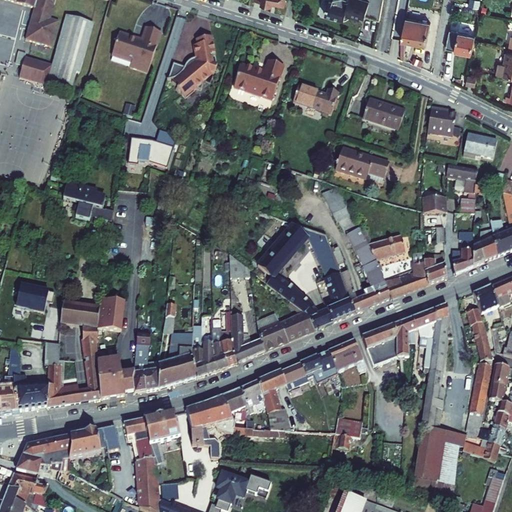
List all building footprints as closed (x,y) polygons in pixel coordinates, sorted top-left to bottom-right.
[(0,0),(34,9),(26,42),(51,48),(58,22),(51,20),(55,0),(0,0)] [(333,0),(333,1),(329,0),(325,15),(344,20),(348,18),(350,15),(365,19),(366,16),(380,20),(383,0),(333,0)] [(93,24),(67,17),(53,67),(26,59),(20,80),(47,87),(49,81),(52,82),(51,84),(69,89),(70,87),(73,88),(77,73),(80,73),(93,24)] [(434,29),(403,23),(399,43),(429,49),(434,29)] [(148,74),(161,33),(146,28),(142,43),(131,39),(131,38),(119,34),(112,57),(132,63),(130,68),(148,74)] [(478,40),(449,31),(444,54),(472,60),(478,40)] [(185,99),(214,74),(217,66),(213,64),(211,55),(215,54),(212,37),(196,40),(197,46),(193,47),(195,59),(189,62),(184,68),(174,64),(168,80),(171,80),(173,82),(172,83),(185,99)] [(497,75),(511,77),(511,53),(506,53),(504,65),(499,64),(497,75)] [(25,61),(18,59),(15,71),(21,73),(25,61)] [(272,102),(284,67),(269,62),(265,75),(257,72),(258,71),(242,66),(234,89),(272,102)] [(468,76),(466,85),(475,87),(477,78),(468,76)] [(327,96),(300,88),(295,104),(331,116),(338,94),(328,91),(327,96)] [(404,113),(369,102),(363,120),(399,132),(404,113)] [(123,115),(133,118),(136,108),(126,105),(123,115)] [(443,111),(431,109),(427,135),(452,139),(456,115),(443,113),(443,111)] [(481,138),(468,135),(464,154),(476,157),(493,160),(497,142),(485,139),(484,142),(480,141),(481,138)] [(143,144),(130,139),(128,165),(139,166),(139,162),(149,164),(168,170),(174,149),(146,141),(143,144)] [(405,146),(399,151),(404,157),(410,152),(405,146)] [(387,165),(341,151),(335,172),(366,181),(368,174),(383,179),(387,165)] [(445,174),(447,167),(439,165),(438,172),(445,174)] [(461,200),(460,215),(474,216),(476,196),(474,196),(475,187),(478,171),(449,166),(446,178),(456,179),(454,190),(456,192),(464,193),(464,194),(468,195),(471,195),(471,201),(468,201),(461,200)] [(381,186),(383,179),(368,174),(366,181),(381,186)] [(501,188),(504,176),(497,174),(494,187),(501,188)] [(503,195),(510,196),(511,185),(511,182),(505,181),(503,195)] [(237,193),(234,186),(225,190),(228,197),(237,193)] [(484,195),(485,188),(475,187),(474,196),(476,196),(484,195)] [(87,192),(67,188),(64,202),(80,206),(77,219),(91,222),(92,216),(97,217),(96,219),(108,222),(111,212),(105,210),(105,211),(102,210),(104,200),(95,198),(96,194),(92,193),(92,190),(88,189),(87,192)] [(322,195),(329,208),(344,202),(344,201),(338,188),(322,195)] [(349,199),(346,192),(338,188),(344,201),(349,199)] [(501,221),(490,224),(492,232),(494,239),(498,258),(511,252),(511,197),(510,197),(504,197),(510,228),(511,227),(511,231),(511,232),(504,235),(501,221)] [(160,198),(156,220),(162,221),(164,221),(168,199),(160,198)] [(344,202),(347,208),(352,206),(349,199),(344,201),(344,202)] [(424,215),(446,215),(446,199),(424,199),(424,215)] [(359,232),(347,208),(344,202),(329,208),(337,224),(339,223),(363,269),(372,290),(364,293),(370,309),(391,300),(385,285),(376,263),(368,247),(359,232)] [(161,229),(162,221),(156,220),(146,218),(145,225),(155,227),(155,229),(161,229)] [(276,277),(309,239),(311,240),(322,244),(324,242),(326,237),(302,229),(299,231),(293,226),(257,267),(273,280),(276,277)] [(359,232),(368,247),(370,242),(364,229),(359,232)] [(437,244),(444,243),(444,229),(436,229),(437,244)] [(494,239),(492,232),(480,234),(480,240),(480,245),(484,264),(498,258),(494,239)] [(452,264),(454,277),(472,269),(472,249),(473,240),(473,234),(460,233),(459,242),(463,242),(462,253),(452,253),(452,264)] [(336,264),(331,252),(326,237),(324,242),(322,244),(316,249),(324,270),(336,264)] [(368,247),(376,263),(405,254),(401,238),(368,247)] [(480,245),(472,249),(472,269),(484,264),(480,245)] [(336,264),(343,262),(339,249),(331,252),(336,264)] [(425,275),(424,263),(423,255),(413,255),(414,275),(400,280),(402,285),(394,288),(398,298),(429,287),(425,275)] [(249,271),(229,257),(230,280),(249,279),(249,271)] [(445,257),(424,257),(424,263),(425,275),(429,287),(447,280),(445,267),(445,257)] [(273,291),(281,280),(276,277),(273,280),(257,267),(252,274),(273,291)] [(340,275),(325,280),(335,308),(327,312),(333,325),(355,316),(349,303),(349,302),(341,280),(340,275)] [(362,312),(357,300),(349,277),(341,280),(349,302),(349,303),(355,316),(362,312)] [(511,278),(491,288),(498,309),(510,304),(508,300),(507,297),(510,295),(511,294),(511,278)] [(281,280),(273,291),(290,304),(303,315),(304,314),(311,323),(315,333),(324,329),(324,328),(318,315),(312,306),(294,289),(281,280)] [(385,285),(391,300),(398,298),(394,288),(402,285),(400,280),(385,285)] [(18,308),(49,314),(54,289),(23,283),(18,308)] [(473,296),(477,306),(478,311),(481,316),(498,309),(491,288),(473,296)] [(459,302),(462,311),(477,306),(473,296),(459,302)] [(122,333),(125,303),(101,300),(99,310),(97,330),(122,333)] [(303,315),(290,304),(288,307),(300,316),(303,315)] [(99,310),(63,305),(61,325),(83,328),(97,330),(99,310)] [(176,306),(167,306),(163,335),(172,335),(168,363),(159,366),(159,391),(198,380),(192,358),(193,336),(188,336),(173,335),(176,306)] [(447,307),(434,312),(436,326),(435,326),(432,351),(429,370),(429,371),(430,371),(430,373),(443,375),(449,320),(447,307)] [(478,311),(466,314),(470,328),(472,327),(476,345),(488,344),(481,316),(478,311)] [(333,325),(327,312),(318,315),(324,328),(324,329),(333,325)] [(420,339),(419,349),(426,350),(432,351),(435,326),(436,326),(434,312),(415,319),(419,331),(420,339)] [(231,323),(231,318),(231,313),(227,313),(228,334),(221,334),(221,345),(220,345),(222,357),(228,369),(236,366),(232,355),(232,344),(231,334),(231,331),(231,323)] [(304,314),(303,315),(280,326),(275,316),(257,323),(260,339),(261,341),(262,345),(266,354),(315,333),(311,323),(304,314)] [(231,323),(231,331),(231,334),(232,344),(232,355),(236,366),(266,354),(262,345),(261,341),(253,345),(249,336),(243,336),(242,318),(231,318),(231,323)] [(415,319),(411,321),(415,333),(419,331),(415,319)] [(212,345),(212,337),(205,337),(205,320),(202,320),(202,328),(202,346),(204,346),(204,363),(208,377),(217,373),(213,360),(212,345)] [(411,321),(393,327),(397,340),(397,360),(409,358),(408,346),(415,346),(415,333),(411,321)] [(202,346),(202,328),(193,327),(193,329),(193,332),(193,336),(192,358),(198,380),(208,377),(204,363),(204,346),(202,346)] [(393,327),(365,338),(366,340),(366,342),(365,344),(364,345),(373,369),(397,360),(397,340),(393,327)] [(97,330),(83,328),(83,341),(90,390),(88,390),(89,403),(101,400),(99,382),(98,372),(97,361),(96,343),(98,343),(97,330)] [(503,357),(511,358),(511,332),(511,333),(507,350),(505,349),(503,357)] [(221,345),(221,334),(211,334),(212,337),(212,345),(213,360),(217,373),(228,369),(222,357),(220,345),(221,345)] [(150,336),(138,335),(135,373),(133,382),(134,394),(135,396),(146,394),(144,374),(147,373),(148,364),(150,336)] [(159,363),(159,366),(168,363),(172,335),(163,335),(160,358),(159,363)] [(360,372),(366,370),(354,342),(328,354),(337,374),(356,366),(360,372)] [(476,345),(480,362),(480,365),(492,367),(492,362),(488,344),(476,345)] [(59,368),(60,346),(46,345),(45,368),(50,368),(50,367),(59,368)] [(15,400),(15,390),(14,378),(20,378),(18,357),(19,349),(12,348),(9,378),(5,378),(6,401),(2,401),(3,415),(18,413),(17,400),(15,400)] [(426,350),(424,369),(429,370),(432,351),(426,350)] [(317,386),(338,376),(337,374),(328,354),(300,365),(307,380),(313,378),(317,386)] [(101,400),(125,397),(125,395),(122,375),(119,358),(97,361),(98,372),(99,382),(101,400)] [(159,363),(148,364),(147,373),(144,374),(146,394),(159,391),(159,366),(159,363)] [(286,387),(289,392),(308,383),(307,380),(300,365),(281,374),(286,387)] [(478,374),(475,388),(487,391),(492,367),(480,365),(478,374)] [(509,368),(496,366),(493,383),(507,387),(509,368)] [(47,409),(81,404),(79,392),(78,386),(61,389),(60,386),(60,368),(59,368),(50,367),(50,368),(49,387),(47,409)] [(122,375),(125,395),(134,394),(133,382),(135,373),(122,375)] [(441,389),(443,375),(430,373),(428,387),(441,389)] [(272,377),(278,390),(286,387),(281,374),(272,377)] [(20,378),(14,378),(15,390),(15,400),(17,400),(18,413),(47,409),(49,387),(29,389),(27,387),(26,377),(20,378)] [(264,399),(265,402),(268,416),(271,433),(285,434),(289,434),(286,422),(284,411),(281,412),(274,392),(278,390),(272,377),(259,383),(264,399)] [(246,408),(246,409),(246,416),(254,413),(252,408),(265,402),(264,399),(259,383),(240,391),(246,408)] [(507,387),(493,383),(489,401),(501,403),(503,404),(507,387)] [(444,391),(428,388),(425,409),(441,412),(444,391)] [(482,416),(487,391),(475,388),(470,414),(471,414),(482,416)] [(88,390),(79,392),(81,404),(89,403),(88,390)] [(281,412),(284,411),(278,390),(274,392),(281,412)] [(240,391),(223,398),(230,415),(233,414),(235,420),(233,421),(234,422),(233,432),(247,432),(247,423),(246,416),(246,409),(246,408),(240,391)] [(186,411),(191,431),(192,447),(198,448),(199,448),(211,448),(211,460),(220,461),(220,445),(215,441),(204,442),(202,430),(215,427),(217,432),(232,436),(268,438),(268,433),(254,433),(247,432),(233,432),(234,422),(233,421),(230,415),(223,398),(186,411)] [(511,409),(511,405),(503,404),(501,403),(494,427),(506,430),(508,424),(511,424),(511,412),(511,409)] [(441,412),(425,409),(413,495),(454,511),(451,508),(459,448),(464,448),(465,445),(466,444),(466,437),(438,432),(441,412)] [(153,460),(154,467),(157,466),(160,466),(162,464),(157,445),(181,440),(175,414),(145,421),(153,460)] [(482,416),(471,414),(467,433),(478,435),(480,423),(482,416)] [(346,422),(338,420),(335,436),(339,437),(344,438),(346,422)] [(145,421),(124,425),(128,443),(132,442),(136,464),(141,462),(153,460),(145,421)] [(308,435),(308,422),(286,422),(289,434),(308,435)] [(344,438),(352,439),(355,423),(346,422),(344,438)] [(360,441),(361,435),(362,430),(363,425),(355,423),(352,439),(360,441)] [(119,449),(114,427),(103,430),(107,447),(108,452),(119,449)] [(506,430),(494,427),(492,433),(483,430),(480,439),(489,442),(501,446),(506,430)] [(69,461),(101,454),(100,449),(107,447),(103,430),(70,437),(71,449),(69,461)] [(53,441),(55,454),(49,456),(51,467),(55,468),(55,470),(60,471),(61,472),(62,465),(69,465),(69,461),(71,449),(70,437),(53,441)] [(339,437),(336,450),(349,452),(352,439),(344,438),(339,437)] [(53,441),(27,446),(20,464),(40,468),(40,467),(51,467),(49,456),(55,454),(53,441)] [(501,446),(489,442),(487,451),(466,444),(464,448),(462,457),(469,460),(470,456),(495,464),(501,446)] [(136,464),(137,477),(158,476),(157,466),(154,467),(153,460),(141,462),(136,464)] [(16,472),(38,477),(38,475),(40,468),(20,464),(16,472)] [(62,465),(61,472),(69,473),(69,465),(62,465)] [(473,505),(471,511),(493,511),(506,476),(491,472),(489,478),(493,480),(484,508),(473,505)] [(237,477),(227,473),(226,476),(222,475),(220,484),(221,484),(219,490),(221,491),(218,500),(218,501),(216,509),(224,511),(228,511),(231,506),(232,506),(235,496),(244,500),(246,493),(266,500),(271,485),(251,478),(248,484),(236,480),(237,477)] [(50,478),(38,475),(38,477),(38,482),(39,484),(39,486),(47,488),(50,478)] [(32,511),(35,511),(38,507),(46,509),(45,503),(43,496),(45,495),(47,488),(39,486),(39,484),(38,482),(14,476),(9,488),(19,492),(15,502),(26,507),(32,511)] [(137,477),(138,491),(159,490),(158,487),(158,476),(137,477)] [(0,511),(24,511),(26,507),(15,502),(19,492),(9,488),(0,511)] [(159,490),(138,491),(139,510),(145,511),(159,511),(160,507),(159,502),(160,502),(159,490)] [(392,511),(347,495),(340,511),(392,511)] [(461,506),(462,501),(453,499),(452,508),(453,511),(455,511),(459,511),(461,506)] [(118,511),(123,502),(120,500),(114,511),(118,511)] [(52,502),(45,503),(46,509),(46,511),(53,511),(52,502)] [(159,502),(160,507),(159,511),(185,511),(160,502),(159,502)]
